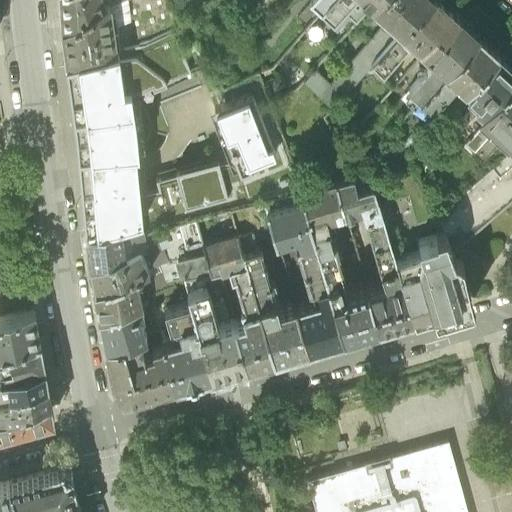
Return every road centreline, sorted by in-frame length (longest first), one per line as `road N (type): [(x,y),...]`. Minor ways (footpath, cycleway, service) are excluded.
road 1 (residential): [(91,427),(511,306)]
road 2 (tertiary): [(27,0),(91,427)]
